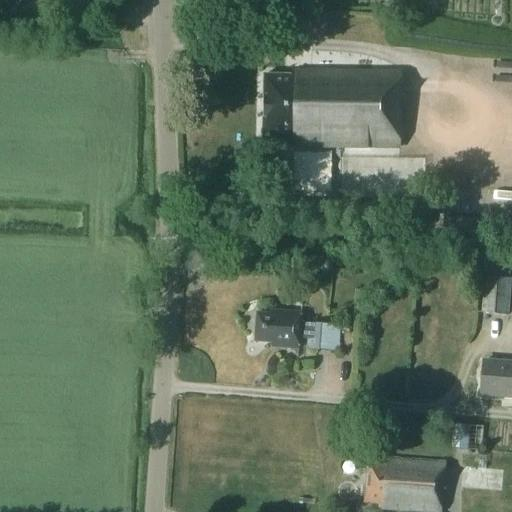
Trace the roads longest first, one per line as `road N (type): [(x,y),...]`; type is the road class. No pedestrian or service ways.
road 1 (tertiary): [(154,511),(169,249),(163,0)]
road 2 (track): [(163,385),(511,415)]
road 3 (track): [(0,10),(163,19)]
